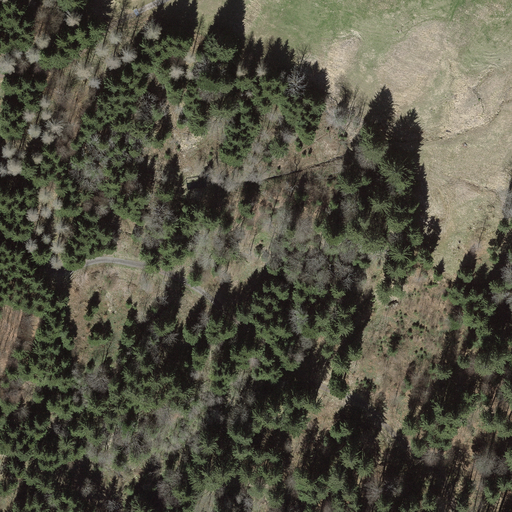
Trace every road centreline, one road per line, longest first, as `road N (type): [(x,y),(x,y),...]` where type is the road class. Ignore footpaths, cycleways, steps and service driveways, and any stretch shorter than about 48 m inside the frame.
road 1 (track): [(449,511),(440,476),(366,403),(178,280),(95,258),(65,270),(45,267),(0,230)]
road 2 (track): [(0,72),(32,72),(89,49),(156,0)]
